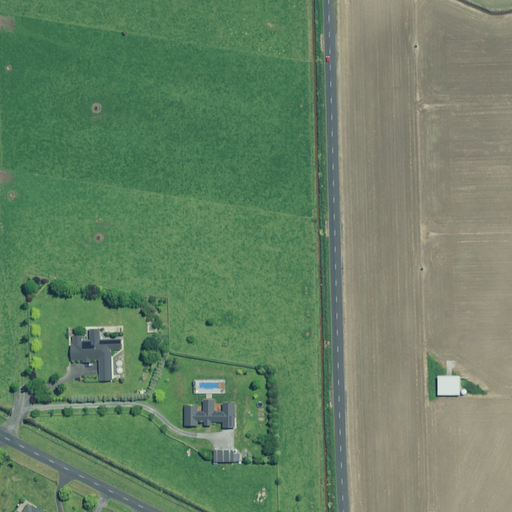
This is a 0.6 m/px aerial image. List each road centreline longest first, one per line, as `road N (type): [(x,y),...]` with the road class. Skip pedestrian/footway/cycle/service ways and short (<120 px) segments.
road 1 (unclassified): [(328,0),(343,511)]
road 2 (unclassified): [(152,511),(0,434)]
